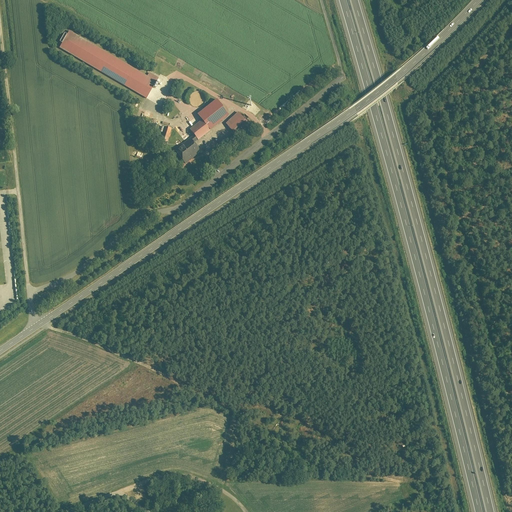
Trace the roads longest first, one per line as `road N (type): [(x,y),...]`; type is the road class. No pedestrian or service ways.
road 1 (secondary): [(0,352),(350,117),(481,0)]
road 2 (motorway): [(490,511),(354,0)]
road 3 (motorway): [(342,0),(478,511)]
road 4 (track): [(31,294),(0,52)]
